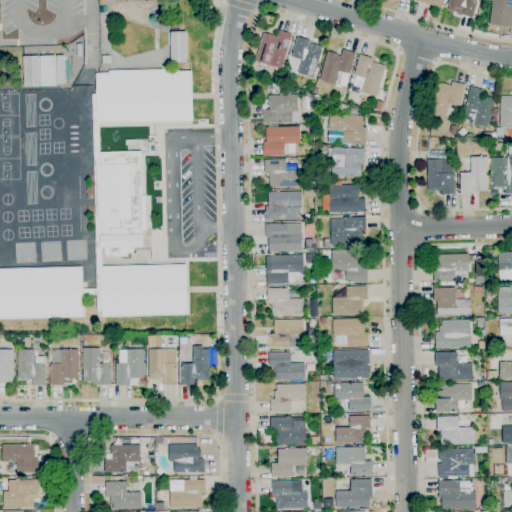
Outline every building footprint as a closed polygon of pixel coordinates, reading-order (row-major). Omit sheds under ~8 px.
[(446,0),(445,5),(442,4),(441,8),(416,1),(416,0),(446,0)] [(472,18),(460,14),(444,9),(446,0),(473,0),(473,1),(481,3),(476,18),(473,16),(472,18)] [(511,0),(511,21),(511,28),(490,25),(493,0),(511,0)] [(255,61),(263,34),(264,34),(264,33),(273,36),(273,37),(277,38),(279,31),(292,35),(282,69),(255,61)] [(187,62),(171,62),(170,32),(186,32),(187,62)] [(314,79),(298,74),(302,60),(291,57),(297,37),(312,41),(312,43),(309,43),(322,47),(320,51),(321,51),(314,79)] [(335,85),(320,80),(328,51),(338,54),(338,56),(341,57),(343,50),(356,53),(350,74),(339,71),(335,85)] [(377,97),(361,93),(365,78),(354,75),(360,55),(373,58),(372,63),(374,63),(381,65),(385,67),(377,97)] [(24,87),(23,57),(39,56),(40,87),(24,87)] [(40,85),(40,56),(55,56),(56,85),(40,85)] [(102,64),(102,56),(110,56),(110,64),(102,64)] [(0,318),(0,268),(82,268),(82,283),(86,283),(86,288),(82,288),(83,289),(96,289),(92,95),(96,95),(96,74),(109,74),(109,71),(171,70),(171,72),(192,72),(193,121),(99,123),(99,153),(141,152),(142,196),(145,196),(146,231),(141,231),(141,247),(133,247),(134,254),(128,254),(128,257),(104,258),(104,248),(101,248),(102,267),(186,265),(186,263),(188,263),(189,315),(102,316),(101,311),(97,311),(97,295),(85,295),(85,317),(0,318)] [(456,118),(446,116),(446,117),(430,113),(438,83),(440,83),(450,86),(451,86),(452,82),(465,85),(460,106),(459,106),(456,118)] [(489,129),(462,122),(466,108),(465,108),(470,87),(483,90),(482,97),(484,97),(485,96),(496,99),(495,102),(497,103),(496,108),(494,108),(489,129)] [(263,124),(262,110),(269,110),(269,107),(268,107),(268,96),(279,96),(279,89),(281,89),(281,90),(285,89),(286,95),(297,95),(297,110),(298,110),(299,122),(292,122),(292,123),(263,124)] [(511,127),(499,127),(501,96),(511,96),(511,127)] [(381,111),(375,109),(378,100),(384,102),(381,111)] [(365,145),(328,143),(329,114),(352,116),(352,109),(358,109),(361,109),(361,112),(360,112),(360,116),(363,116),(363,128),(366,128),(365,145)] [(263,156),(263,154),(263,142),(266,142),(266,128),(300,127),(300,144),(295,144),(295,153),(285,154),(285,156),(263,156)] [(496,141),(495,128),(503,128),(503,140),(496,141)] [(493,143),(491,143),(491,141),(483,140),(483,132),(491,133),(494,133),(493,143)] [(362,178),(331,176),(333,147),(365,149),(365,163),(362,163),(362,165),(361,165),(361,173),(362,173),(362,178)] [(511,194),(503,194),(503,192),(507,192),(507,187),(493,187),(493,172),(490,172),(490,158),(493,158),(508,158),(508,156),(511,155),(511,194)] [(460,195),(460,173),(471,173),(471,157),(487,157),(488,191),(474,191),(474,195),(460,195)] [(442,195),(442,191),(428,191),(427,160),(452,159),(453,173),(455,173),(455,195),(442,195)] [(269,188),(269,174),(267,174),(267,176),(265,176),(265,160),(286,160),(286,164),(298,164),(299,170),(302,170),(303,187),(269,188)] [(362,214),(358,214),(358,212),(330,213),(330,185),(359,185),(359,196),(358,196),(358,199),(365,199),(366,212),(362,212),(362,214)] [(266,220),(265,207),(268,207),(268,192),(302,192),(302,208),(301,208),(301,220),(287,220),(266,220)] [(347,247),(347,245),(331,246),(330,229),(331,229),(331,218),(366,217),(366,231),(362,231),(363,245),(351,246),(351,247),(347,247)] [(269,252),(268,238),(266,238),(266,224),(287,224),(288,235),(302,235),(302,251),(269,252)] [(305,251),(305,240),(313,240),(313,245),(316,245),(316,251),(305,251)] [(323,249),(323,247),(319,248),(318,242),(323,242),(323,240),(329,240),(330,248),(323,249)] [(511,281),(499,282),(498,253),(511,252),(511,281)] [(316,264),(307,264),(307,254),(315,254),(316,264)] [(346,282),(346,271),(332,272),(331,255),(363,254),(363,269),(367,268),(368,282),(346,282)] [(439,286),(439,282),(433,283),(433,269),(437,269),(436,255),(468,254),(469,271),(462,271),(462,274),(464,274),(464,277),(462,277),(462,281),(455,281),(455,285),(439,286)] [(267,284),(266,257),(269,257),(269,256),(303,256),(303,273),(295,273),(295,277),(295,281),(295,283),(289,283),(289,284),(267,284)] [(474,275),(483,275),(483,258),(474,258),(474,275)] [(476,285),(475,277),(483,276),(483,285),(476,285)] [(333,315),(332,298),(347,298),(346,287),(367,286),(368,300),(364,300),(364,314),(333,315)] [(511,314),(499,315),(498,287),(511,287),(511,314)] [(277,319),(277,316),(272,316),(272,302),(268,302),(267,289),(288,288),(288,299),(303,299),(303,316),(291,316),(291,318),(277,319)] [(437,316),(437,302),(434,302),(433,288),(455,288),(455,290),(465,290),(465,299),(471,299),(471,316),(437,316)] [(347,347),(347,344),(335,345),(335,336),(333,336),(333,320),(353,319),(353,316),(359,316),(359,319),(361,319),(362,324),(364,324),(364,333),(367,333),(366,330),(368,330),(369,346),(347,347)] [(511,336),(500,336),(500,319),(511,318),(511,336)] [(268,349),(268,335),(275,335),(275,331),(274,331),(274,321),(303,320),(303,325),(304,348),(268,349)] [(435,349),(435,332),(439,332),(439,326),(442,326),(442,321),(470,320),(471,337),(468,337),(468,347),(456,347),(456,348),(435,349)] [(148,348),(148,336),(162,336),(162,348),(148,348)] [(182,385),(182,364),(193,364),(193,347),(203,346),(203,350),(209,349),(209,359),(217,359),(217,367),(209,367),(210,380),(197,381),(197,385),(182,385)] [(111,385),(93,385),(93,382),(83,382),(83,348),(99,348),(99,364),(111,364),(111,385)] [(176,385),(163,385),(163,378),(159,378),(159,380),(151,380),(151,378),(149,378),(149,350),(165,349),(165,350),(176,350),(176,364),(176,385)] [(0,350),(13,350),(13,381),(0,381),(0,350)] [(46,385),(32,385),(32,379),(28,379),(18,379),(18,350),(34,350),(34,351),(38,351),(38,357),(44,357),(44,364),(46,364),(46,385)] [(50,386),(50,364),(52,364),(52,350),(78,350),(78,379),(72,379),(72,386),(50,386)] [(144,386),(116,386),(115,364),(119,364),(119,350),(127,350),(144,350),(144,386)] [(334,379),(333,351),(369,351),(369,364),(368,364),(368,367),(371,367),(371,379),(334,379)] [(439,381),(439,370),(435,370),(435,353),(457,352),(457,358),(469,358),(469,363),(472,363),(472,381),(439,381)] [(274,381),(273,367),(269,367),(269,353),(290,353),(290,364),(305,363),(305,380),(274,381)] [(511,379),(499,379),(499,362),(511,362),(511,379)] [(511,411),(502,412),(502,401),(500,401),(500,383),(511,382),(511,411)] [(349,412),(348,400),(335,401),(334,383),(363,383),(363,397),(370,397),(371,411),(349,412)] [(270,413),(270,398),(272,397),(272,399),(274,399),(274,391),(277,391),(276,385),(305,385),(305,401),(291,402),(291,412),(270,413)] [(437,413),(437,400),(440,399),(440,391),(443,391),(443,385),(472,385),(472,401),(458,401),(458,412),(452,412),(452,413),(437,413)] [(336,444),(335,428),(350,427),(349,416),(370,416),(370,427),(362,427),(363,443),(336,444)] [(440,445),(440,431),(437,431),(437,417),(458,416),(458,420),(465,420),(465,428),(474,428),(475,444),(440,445)] [(277,445),(276,434),(277,434),(277,431),(271,431),(270,418),(291,417),(291,429),(306,428),(306,444),(277,445)] [(511,443),(502,444),(502,426),(511,426),(511,443)] [(310,445),(310,437),(319,437),(319,445),(310,445)] [(163,446),(155,446),(155,438),(163,438),(163,446)] [(17,474),(16,462),(2,463),(2,445),(34,444),(35,459),(38,459),(38,473),(17,474)] [(105,473),(104,459),(112,459),(112,456),(111,456),(111,445),(140,445),(140,447),(142,447),(142,452),(140,452),(140,462),(138,462),(138,473),(105,473)] [(205,473),(174,473),(174,462),(169,462),(169,445),(198,445),(198,457),(198,460),(205,460),(205,473)] [(351,476),(350,465),(336,465),(336,448),(364,447),(365,461),(369,461),(369,458),(372,458),(372,475),(351,476)] [(468,477),(438,477),(438,464),(443,464),(443,460),(439,460),(439,449),(473,448),(474,465),(468,465),(468,477)] [(271,478),(271,464),(278,464),(278,449),(306,449),(307,466),(293,466),(294,477),(271,478)] [(336,508),(336,491),(351,491),(351,480),(372,479),(372,497),(369,498),(369,507),(336,508)] [(4,508),(4,492),(8,492),(8,481),(39,480),(39,499),(33,499),(33,507),(4,508)] [(170,508),(170,491),(184,491),(184,480),(205,480),(205,494),(201,494),(201,508),(170,508)] [(442,510),(441,498),(438,498),(438,481),(460,480),(460,482),(473,481),(473,488),(474,488),(474,492),(475,492),(475,509),(442,510)] [(277,509),(277,507),(276,507),(276,497),(276,495),(272,495),(272,482),(302,481),(302,492),(307,492),(308,509),(277,509)] [(113,510),(113,504),(110,504),(110,496),(108,496),(108,498),(106,498),(105,482),(126,482),(127,493),(140,493),(141,509),(113,510)] [(511,507),(504,508),(503,491),(511,491),(511,507)]
